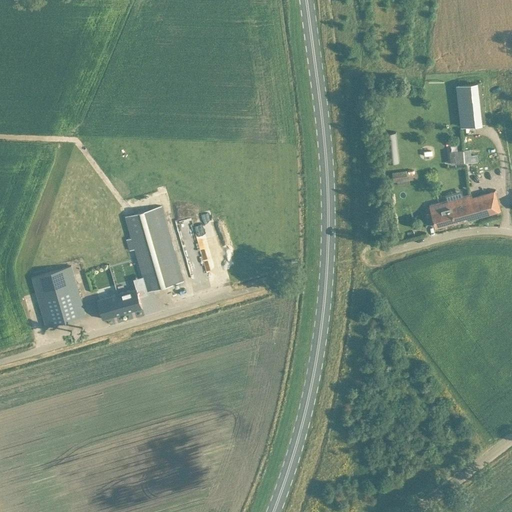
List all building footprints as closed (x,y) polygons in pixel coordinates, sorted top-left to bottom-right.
[(461,126),(481,124),(477,84),(456,86),(461,126)] [(412,170),(392,172),(393,182),(397,182),(397,185),(405,184),(405,180),(413,180),(412,170)] [(436,227),(454,221),(454,223),(500,210),(494,191),(472,197),(471,195),(448,201),(447,201),(447,199),(429,204),(436,227)] [(136,248),(144,281),(147,290),(179,281),(158,207),(125,215),(131,237),(126,238),(129,250),(136,248)] [(130,257),(114,262),(116,267),(103,272),(107,284),(131,275),(129,269),(134,267),(130,257)] [(71,265),(32,276),(43,316),(46,326),(85,314),(71,265)] [(137,288),(117,294),(122,313),(142,307),(137,288)] [(117,294),(97,299),(103,319),(122,313),(117,294)]
